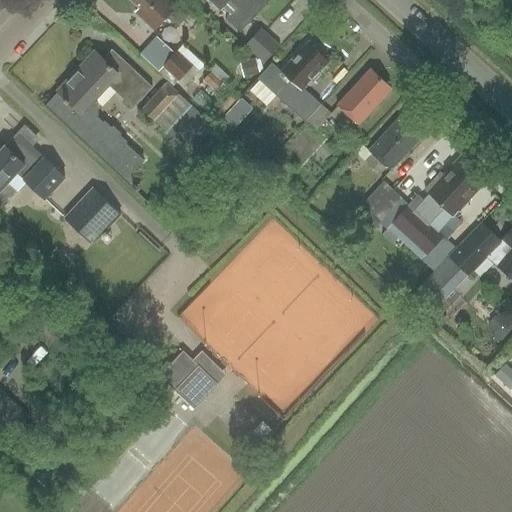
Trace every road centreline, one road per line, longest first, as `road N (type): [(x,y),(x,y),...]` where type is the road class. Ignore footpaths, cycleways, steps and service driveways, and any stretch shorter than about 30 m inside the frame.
road 1 (unclassified): [(511,160),(335,0)]
road 2 (secondary): [(511,108),(393,0)]
